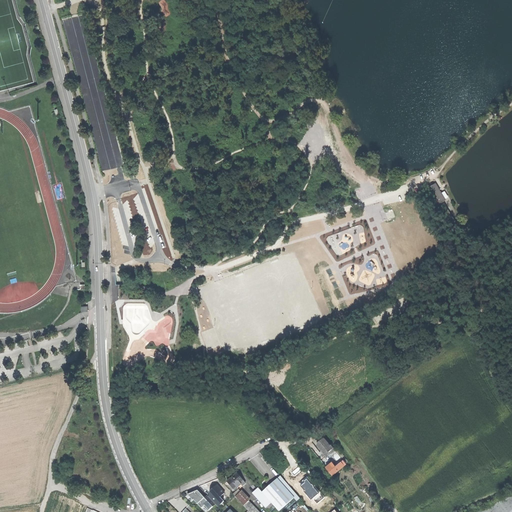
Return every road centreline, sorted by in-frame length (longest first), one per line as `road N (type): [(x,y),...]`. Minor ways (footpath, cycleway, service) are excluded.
road 1 (secondary): [(101,349),(94,200),(41,0)]
road 2 (track): [(94,0),(111,84),(147,181),(136,183)]
road 3 (unclassified): [(91,503),(49,483),(54,449),(101,349)]
road 4 (residential): [(144,504),(273,442),(311,439)]
road 5 (secondary): [(144,504),(112,429),(101,349)]
